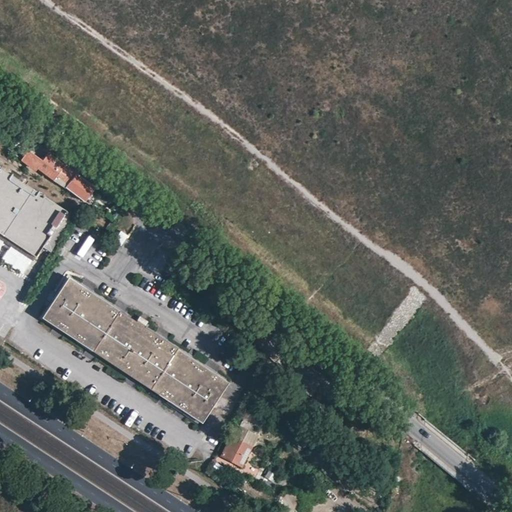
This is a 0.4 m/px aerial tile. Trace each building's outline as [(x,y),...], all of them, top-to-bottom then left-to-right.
[(28,149),(22,158),(36,168),(38,168),(60,183),(71,168),(49,151),(43,160),(28,149)] [(0,166),(0,232),(36,256),(42,246),(50,251),(71,214),(0,166)] [(95,187),(71,168),(60,183),(66,188),(67,187),(85,200),(95,187)] [(121,207),(115,203),(112,208),(118,212),(121,207)] [(111,245),(119,249),(127,235),(119,231),(111,245)] [(66,247),(61,243),(55,251),(61,255),(66,247)] [(69,278),(43,317),(200,420),(225,381),(69,278)] [(264,322),(225,290),(221,293),(259,325),(260,323),(271,332),(273,329),(264,322)] [(220,296),(215,302),(274,362),(281,353),(269,342),(270,340),(262,332),(260,334),(220,296)] [(292,380),(307,394),(313,386),(324,394),(330,386),(296,361),(290,368),(297,374),(292,380)] [(256,436),(236,425),(221,454),(241,465),(256,436)] [(452,485),(446,480),(441,486),(447,490),(452,485)]
